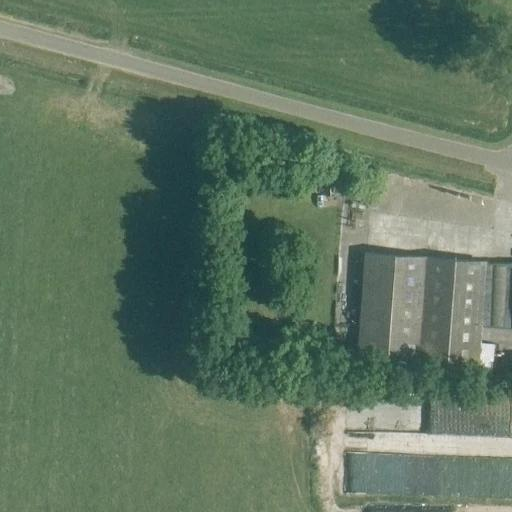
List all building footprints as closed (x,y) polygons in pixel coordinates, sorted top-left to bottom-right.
[(354,191),(352,202),(359,204),(362,192),(354,191)] [(338,263),(354,264),(355,231),(338,231),(338,263)] [(511,264),(365,255),(356,365),(491,375),(494,345),(479,344),(481,323),(511,325),(511,264)] [(369,400),(368,426),(382,426),(383,400),(369,400)] [(502,484),(511,483),(511,455),(500,457),(502,484)]
